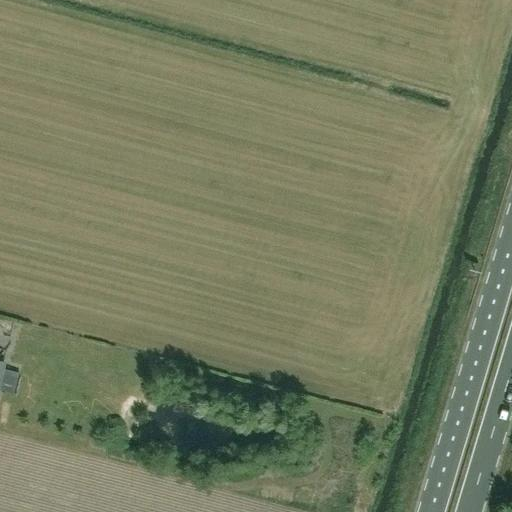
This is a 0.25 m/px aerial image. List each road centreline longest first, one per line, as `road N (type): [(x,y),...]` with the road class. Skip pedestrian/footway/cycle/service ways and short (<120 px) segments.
road 1 (trunk): [(511,240),(432,511)]
road 2 (trunk): [(467,511),(511,363)]
